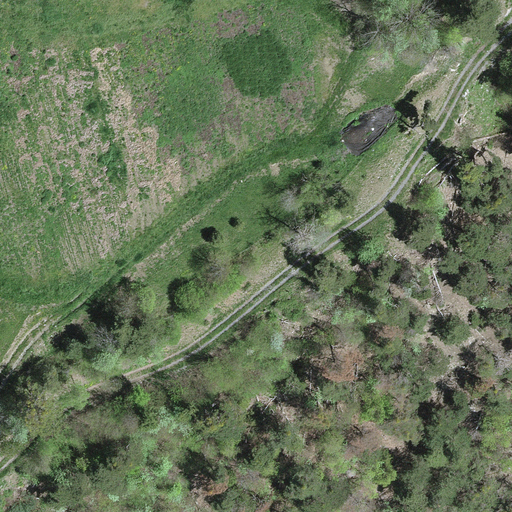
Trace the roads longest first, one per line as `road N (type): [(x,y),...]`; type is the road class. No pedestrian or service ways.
road 1 (track): [(511,26),(469,65),(386,200),(193,348),(60,406),(0,466)]
road 2 (track): [(317,0),(349,22),(353,48),(328,106),(300,133),(213,183),(39,323),(0,380)]
